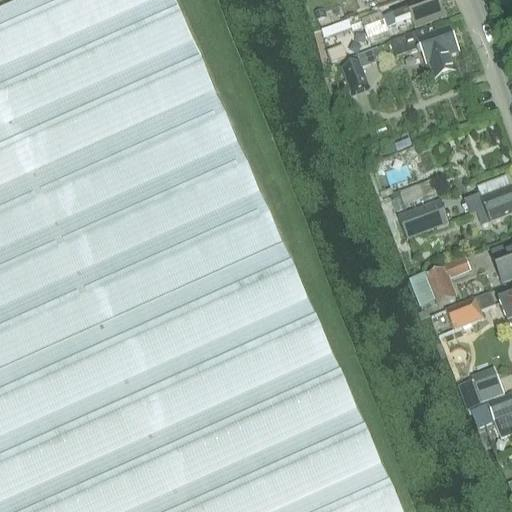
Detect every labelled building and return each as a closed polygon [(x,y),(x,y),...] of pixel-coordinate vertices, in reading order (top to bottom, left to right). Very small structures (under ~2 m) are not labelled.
[(400,511),(282,247),(215,97),(171,0),(29,0),(0,13),(0,511),(400,511)] [(357,0),(325,0),(332,16),(360,5),(357,0)] [(392,17),(396,27),(399,36),(444,19),(436,0),(431,0),(391,15),(392,17)] [(396,27),(392,17),(383,20),(381,14),(361,22),(365,34),(361,36),(364,44),(367,46),(371,47),(390,40),(386,31),(396,27)] [(431,30),(390,46),(396,61),(420,52),(427,68),(429,67),(435,83),(456,75),(450,59),(459,56),(449,31),(434,36),(431,30)] [(351,95),(363,90),(354,67),(342,71),(351,95)] [(380,173),(385,187),(410,178),(406,165),(380,173)] [(490,226),(511,217),(511,193),(511,191),(481,202),(480,198),(464,204),(470,219),(485,213),(490,226)] [(441,204),(398,221),(406,242),(449,226),(441,204)] [(502,283),(511,279),(511,255),(494,263),(502,283)] [(444,272),(427,279),(425,274),(405,280),(416,312),(436,305),(438,309),(455,302),(447,282),(469,274),(464,262),(443,271),(444,272)] [(479,314),(495,308),(490,296),(446,313),(454,332),(482,321),(479,314)] [(511,300),(500,305),(509,328),(511,326),(511,300)] [(476,394),(468,398),(473,410),(504,398),(495,375),(472,384),(476,394)] [(511,396),(486,406),(500,442),(511,437),(511,396)]
